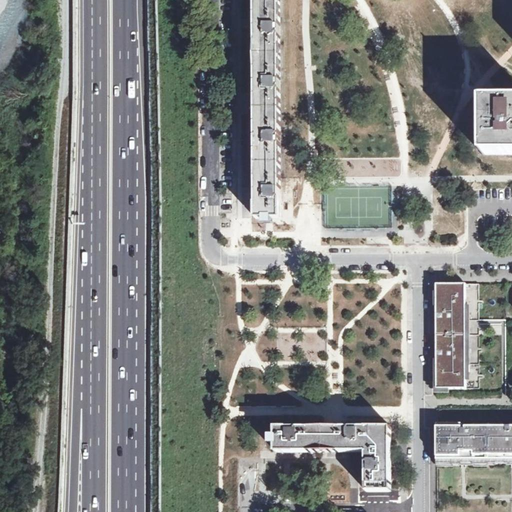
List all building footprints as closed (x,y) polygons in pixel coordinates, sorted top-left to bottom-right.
[(258,0),(259,219),(281,219),(280,0),(258,0)] [(484,155),(511,154),(511,100),(484,100),(484,155)] [(427,283),(429,393),(469,393),(467,283),(427,283)] [(464,425),(437,425),(437,460),(511,459),(511,432),(511,433),(511,428),(468,428),(468,431),(464,431),(464,425)] [(367,473),(368,493),(392,493),(392,428),(277,428),(277,451),(368,450),(367,463),(367,473)]
